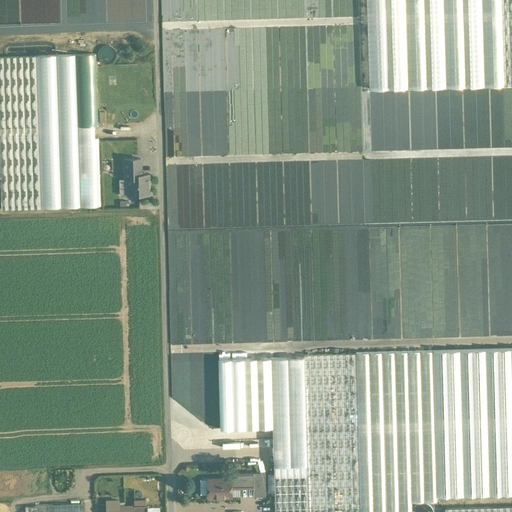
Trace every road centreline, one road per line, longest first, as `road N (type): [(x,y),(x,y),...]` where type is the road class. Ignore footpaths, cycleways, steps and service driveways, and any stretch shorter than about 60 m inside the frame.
road 1 (unclassified): [(156,0),(170,511)]
road 2 (track): [(511,151),(167,161)]
road 3 (track): [(172,349),(511,340)]
road 4 (track): [(164,26),(363,20)]
road 5 (track): [(0,216),(161,211)]
road 6 (track): [(363,0),(367,155)]
